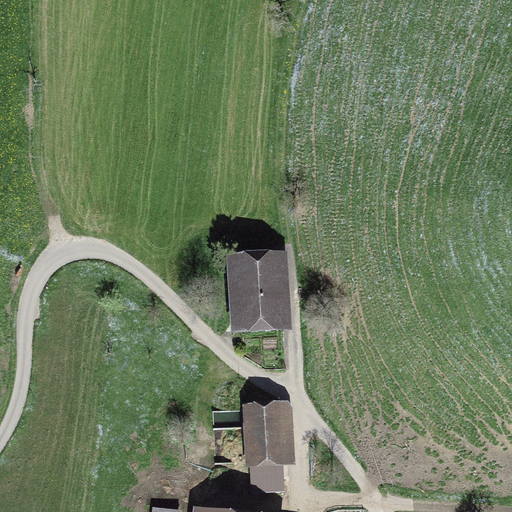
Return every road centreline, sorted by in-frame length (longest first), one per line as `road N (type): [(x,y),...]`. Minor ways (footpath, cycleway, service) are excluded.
road 1 (unclassified): [(0,443),(13,419),(41,268),(78,247),(119,263),(294,406),(379,507)]
road 2 (track): [(294,511),(283,245)]
road 3 (track): [(299,0),(285,56),(283,245)]
